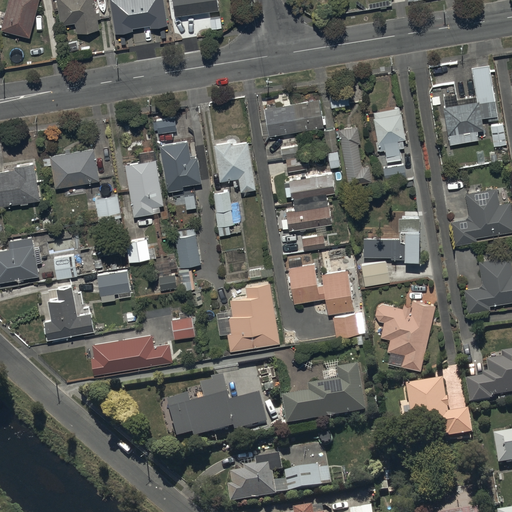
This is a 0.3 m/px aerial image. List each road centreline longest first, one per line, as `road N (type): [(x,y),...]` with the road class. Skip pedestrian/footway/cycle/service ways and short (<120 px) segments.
road 1 (residential): [(0,102),(281,53)]
road 2 (residential): [(0,352),(184,511)]
road 3 (residential): [(281,53),(511,16)]
